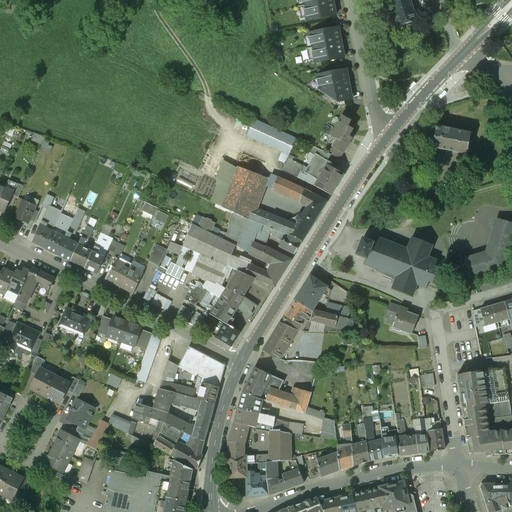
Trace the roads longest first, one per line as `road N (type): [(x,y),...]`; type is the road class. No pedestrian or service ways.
road 1 (residential): [(0,237),(242,360)]
road 2 (tertiary): [(242,360),(386,138)]
road 3 (residential): [(248,511),(358,477),(459,464)]
road 4 (tertiary): [(211,511),(218,426),(242,360)]
road 5 (track): [(153,0),(198,71),(213,113),(233,126)]
road 6 (residential): [(356,0),(386,138)]
road 7 (residential): [(444,367),(441,308),(511,287)]
road 8 (tertiary): [(386,138),(468,46)]
